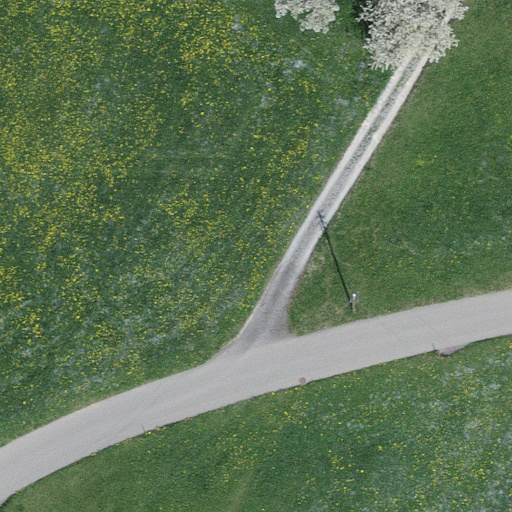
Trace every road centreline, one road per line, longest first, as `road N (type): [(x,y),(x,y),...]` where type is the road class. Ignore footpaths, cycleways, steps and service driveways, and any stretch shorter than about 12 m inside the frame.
road 1 (unclassified): [(511,315),(154,402),(0,473)]
road 2 (track): [(445,0),(229,380)]
